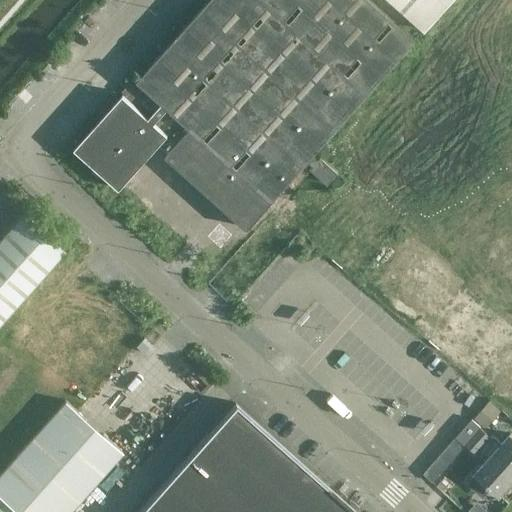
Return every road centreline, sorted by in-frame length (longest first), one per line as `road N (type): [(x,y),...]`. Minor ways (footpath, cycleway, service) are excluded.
road 1 (residential): [(413,511),(36,171),(22,148),(28,122)]
road 2 (unclassified): [(28,122),(140,0)]
